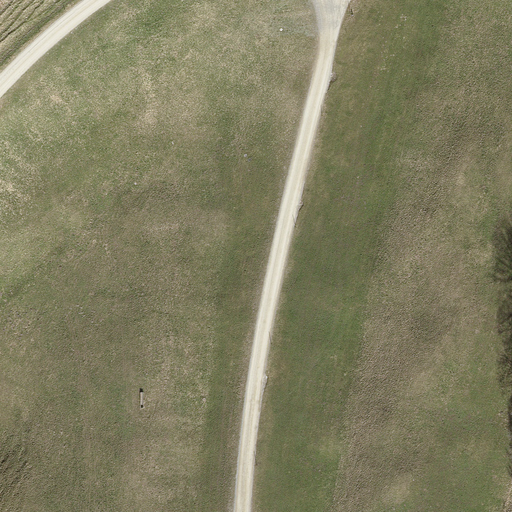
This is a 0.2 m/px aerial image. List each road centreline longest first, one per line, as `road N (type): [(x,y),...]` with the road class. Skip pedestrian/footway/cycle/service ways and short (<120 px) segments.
road 1 (unclassified): [(327,0),(330,41),(264,336),(243,511)]
road 2 (unclassified): [(0,84),(95,0)]
